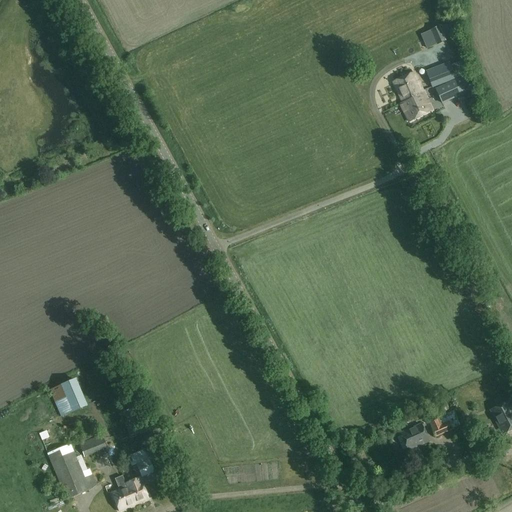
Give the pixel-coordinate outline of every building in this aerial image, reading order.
[(428,50),(453,38),(448,27),(441,30),(440,26),(421,35),(428,50)] [(455,78),(450,66),(449,62),(426,71),(432,87),(455,78)] [(403,102),(423,93),(415,73),(393,83),(403,104),(403,102)] [(463,76),(436,89),(442,104),(469,91),(463,76)] [(432,113),(423,93),(403,102),(403,104),(401,106),(409,123),(432,113)] [(455,128),(466,124),(464,118),(453,122),(455,128)] [(50,390),(61,416),(87,405),(76,379),(50,390)] [(503,434),(511,429),(511,409),(508,402),(491,411),(503,434)] [(437,418),(438,420),(430,424),(435,437),(453,429),(450,422),(458,419),(454,411),(437,418)] [(123,419),(131,439),(147,432),(146,431),(150,429),(147,422),(144,424),(139,413),(123,419)] [(461,424),(467,421),(464,415),(459,418),(461,424)] [(422,424),(401,434),(408,450),(416,447),(429,441),(422,424)] [(77,437),(85,457),(107,447),(99,428),(77,437)] [(62,502),(67,500),(90,491),(97,486),(90,469),(82,472),(71,444),(47,454),(64,495),(59,497),(62,502)] [(131,462),(138,480),(126,484),(127,487),(112,493),(120,511),(149,500),(141,478),(156,473),(151,461),(157,459),(152,446),(130,455),(133,461),(131,462)] [(46,497),(47,503),(60,499),(58,494),(46,497)]
